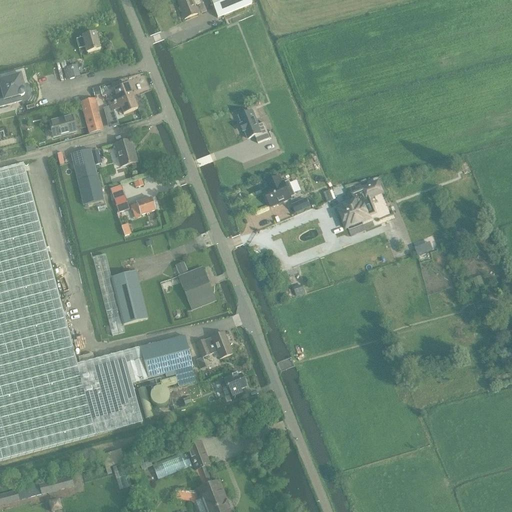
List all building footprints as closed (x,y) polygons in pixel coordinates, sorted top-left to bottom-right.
[(175,0),(184,21),(198,16),(194,7),(200,5),(198,0),(175,0)] [(250,0),(208,0),(217,20),(253,5),(250,0)] [(79,50),(85,48),(87,55),(100,51),(95,34),(82,38),(83,39),(76,41),(79,50)] [(77,66),(66,69),(69,80),(80,77),(77,66)] [(23,89),(24,88),(20,74),(0,79),(0,107),(21,102),(20,97),(21,97),(23,96),(24,95),(24,94),(25,92),(25,91),(24,90),(23,89)] [(114,92),(123,88),(120,82),(111,85),(114,92)] [(116,99),(107,102),(109,108),(133,98),(128,86),(114,92),(116,99)] [(123,116),(137,110),(133,98),(109,108),(111,113),(121,110),(123,116)] [(94,99),(80,103),(89,135),(103,131),(95,99),(94,99)] [(270,139),(264,123),(258,126),(256,120),(253,112),(239,117),(243,125),(241,125),(244,132),(245,131),(248,139),(255,136),(258,144),(270,139)] [(71,117),(49,123),(53,139),(76,133),(71,117)] [(114,146),(120,169),(136,164),(132,150),(133,149),(131,141),(114,146)] [(90,151),(71,155),(83,206),(103,201),(94,166),(101,165),(98,151),(91,152),(90,151)] [(77,366),(23,165),(0,171),(0,462),(142,424),(132,386),(147,382),(147,381),(147,380),(147,379),(140,349),(77,366)] [(269,189),(264,191),(271,208),(291,199),(291,198),(296,196),(289,181),(285,183),(284,183),(282,183),(280,178),(267,183),(269,189)] [(136,189),(143,186),(142,180),(134,183),(136,189)] [(342,210),(340,210),(342,215),(341,215),(344,222),(345,222),(347,227),(348,227),(349,231),(363,225),(362,221),(369,218),(368,216),(376,213),(370,198),(382,193),(378,183),(362,189),(362,190),(352,194),(355,201),(344,205),(346,208),(342,210)] [(330,191),(324,194),(328,203),(334,200),(330,191)] [(114,202),(119,214),(129,211),(124,198),(114,202)] [(140,217),(156,212),(155,210),(156,209),(155,206),(153,205),(151,200),(130,207),(133,214),(138,212),(140,217)] [(306,200),(293,206),(296,213),(309,208),(306,200)] [(121,227),(124,237),(131,235),(128,225),(121,227)] [(418,257),(433,251),(430,243),(415,249),(418,257)] [(123,327),(148,321),(136,273),(111,279),(105,256),(92,259),(112,337),(125,334),(123,327)] [(180,277),(178,278),(192,312),(216,302),(202,269),(187,274),(186,272),(187,272),(184,264),(176,267),(179,275),(180,277)] [(473,280),(476,289),(484,286),(481,277),(473,280)] [(511,305),(503,308),(498,310),(500,317),(498,317),(501,328),(511,324),(511,305)] [(202,359),(217,353),(219,361),(233,355),(224,334),(211,339),(212,340),(204,343),(204,342),(196,345),(202,359)] [(192,369),(185,338),(140,348),(140,349),(147,379),(192,369)] [(93,354),(78,358),(79,363),(94,359),(93,354)] [(224,382),(218,384),(221,390),(226,388),(229,395),(232,401),(243,397),(240,391),(246,389),(245,387),(246,385),(245,382),(243,381),(241,376),(231,380),(230,378),(223,381),(224,382)] [(200,443),(187,448),(196,471),(201,469),(204,467),(209,466),(200,443)] [(111,475),(110,468),(112,468),(119,491),(132,488),(124,464),(125,464),(121,451),(102,456),(107,476),(111,475)] [(158,481),(192,468),(186,453),(152,466),(158,481)] [(151,467),(148,460),(138,464),(141,471),(151,467)] [(70,477),(0,496),(0,506),(18,501),(42,495),(73,487),(70,477)] [(199,501),(195,502),(198,511),(229,511),(219,484),(212,486),(208,488),(196,493),(199,501)] [(50,511),(55,511),(62,510),(59,500),(49,503),(50,511)]
